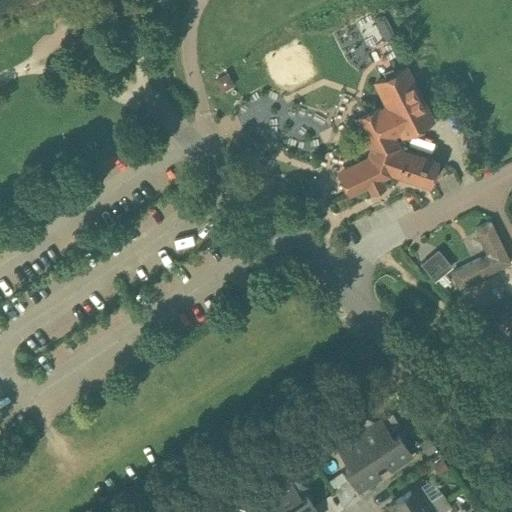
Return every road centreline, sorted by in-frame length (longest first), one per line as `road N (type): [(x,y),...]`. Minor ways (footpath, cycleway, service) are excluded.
road 1 (residential): [(511,447),(192,144)]
road 2 (track): [(399,342),(147,511)]
